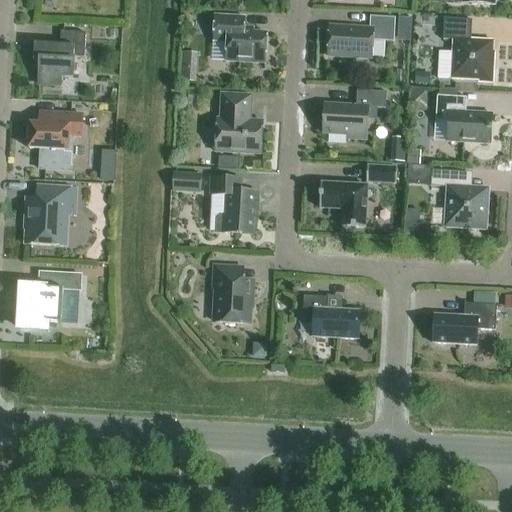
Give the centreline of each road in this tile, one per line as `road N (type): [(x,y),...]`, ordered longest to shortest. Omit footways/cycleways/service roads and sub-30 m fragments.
road 1 (residential): [(298,0),(285,232),(291,257),(315,266),(399,270)]
road 2 (unclassified): [(0,426),(242,438)]
road 3 (residential): [(390,445),(399,270)]
road 4 (unclassified): [(242,438),(390,445)]
